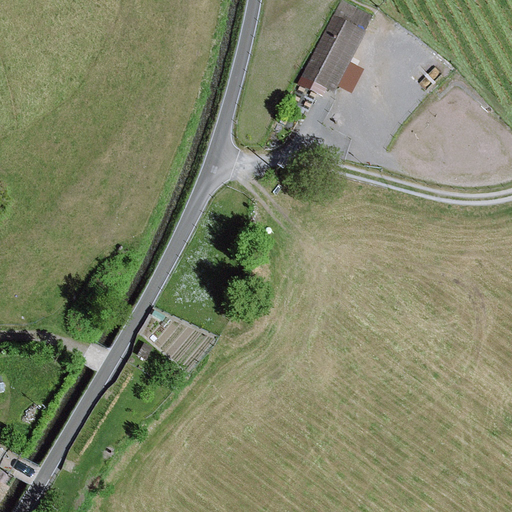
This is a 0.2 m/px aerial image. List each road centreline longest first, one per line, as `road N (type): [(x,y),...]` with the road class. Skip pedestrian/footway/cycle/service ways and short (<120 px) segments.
road 1 (residential): [(108,365),(218,165),(260,0)]
road 2 (track): [(511,195),(447,200),(301,159),(247,169),(218,165)]
road 3 (residential): [(25,511),(108,365)]
